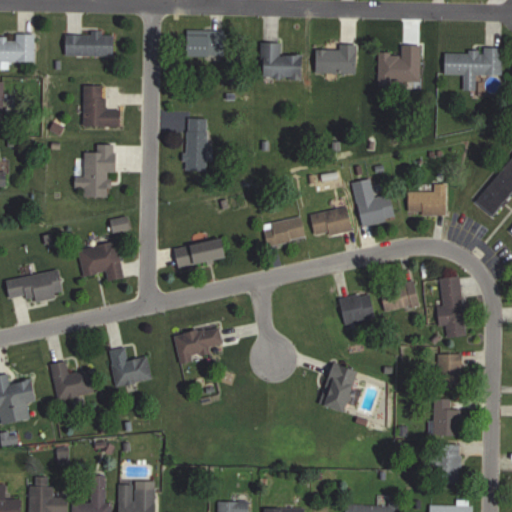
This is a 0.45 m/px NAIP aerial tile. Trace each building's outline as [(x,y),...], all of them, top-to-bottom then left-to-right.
[(118,55),(117,31),(68,32),(69,56),(118,55)] [(13,61),(37,62),(37,33),(17,33),(17,35),(0,35),(0,40),(0,39),(0,68),(13,69),(13,61)] [(192,56),(226,56),(226,34),(192,34),(192,56)] [(302,53),(285,53),(285,41),(264,41),(264,75),(302,75),(302,53)] [(360,43),(342,43),(342,47),(319,47),(319,72),(360,72),(360,43)] [(381,52),(381,80),(423,80),(424,43),(404,43),(404,52),(381,52)] [(465,74),(465,90),(479,90),(479,77),(505,77),(505,50),(447,48),(446,73),(465,74)] [(86,85),(86,127),(124,127),(124,108),(108,108),(108,85),(86,85)] [(189,170),(212,170),(213,117),(190,117),(189,170)] [(113,196),(112,171),(120,171),(119,143),(99,143),(99,151),(88,151),(88,175),(78,176),(78,188),(88,187),(88,197),(113,196)] [(0,185),(8,186),(7,149),(0,148),(0,185)] [(511,195),(511,158),(478,202),(495,216),(511,195)] [(394,192),(379,196),(374,177),(355,182),(365,225),(400,217),(394,192)] [(437,191),(411,191),(411,214),(450,214),(450,182),(437,182),(437,191)] [(356,228),(350,205),(313,214),(318,237),(356,228)] [(266,222),(269,244),(308,239),(305,216),(266,222)] [(177,248),(181,268),(232,258),(228,238),(177,248)] [(81,248),(86,277),(110,273),(111,280),(126,278),(120,241),(81,248)] [(12,302),(69,293),(65,269),(9,278),(12,302)] [(469,335),(466,275),(443,276),(445,304),(442,304),(443,325),(449,325),(450,336),(469,335)] [(424,304),(418,278),(382,286),(387,311),(424,304)] [(342,297),(348,325),(379,318),(373,290),(342,297)] [(181,362),(214,357),(213,346),(225,344),(223,327),(177,333),(181,362)] [(113,350),(117,385),(154,380),(151,355),(135,357),(134,347),(113,350)] [(440,388),(464,388),(464,352),(440,352),(440,388)] [(60,400),(97,393),(92,368),(73,371),(71,360),(53,363),(60,400)] [(327,404),(351,410),(362,368),(338,362),(327,404)] [(0,374),(0,395),(4,424),(33,419),(30,402),(41,400),(37,379),(15,382),(14,373),(0,374)] [(463,435),(465,408),(453,407),(454,398),(427,397),(426,433),(463,435)] [(463,445),(434,445),(434,483),(463,483),(463,445)] [(74,511),(110,511),(112,474),(91,474),(91,500),(75,499),(74,511)] [(71,511),(71,497),(55,497),(55,477),(33,476),(32,511),(71,511)] [(157,511),(158,481),(121,481),(121,511),(157,511)] [(0,483),(0,511),(23,511),(24,499),(9,499),(9,483),(0,483)] [(202,511),(203,488),(175,488),(174,511),(202,511)] [(220,500),(220,511),(246,511),(247,500),(220,500)] [(402,511),(402,503),(346,503),(345,511),(402,511)]
